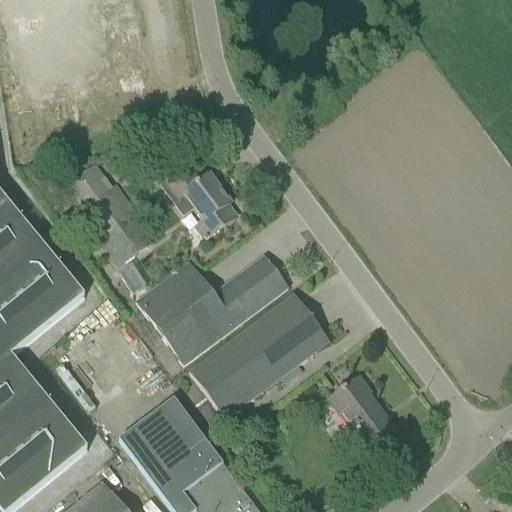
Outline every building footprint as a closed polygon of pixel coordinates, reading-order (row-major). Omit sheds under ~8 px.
[(117,274),(138,258),(122,236),(140,222),(117,190),(113,193),(95,168),(58,195),(117,274)] [(230,208),(209,180),(200,186),(188,171),(161,192),(182,220),(192,212),(203,227),(196,231),(206,244),(235,222),(227,210),(230,208)] [(0,511),(16,511),(87,455),(11,362),(84,302),(0,199),(0,511)] [(183,371),(288,293),(264,261),(212,299),(188,267),(135,307),(183,371)] [(188,377),(224,425),(329,347),(293,299),(188,377)] [(329,405),(366,455),(372,464),(386,454),(387,448),(383,443),(394,435),(367,399),(370,397),(359,383),(329,405)] [(254,511),(173,404),(118,445),(168,511),(254,511)] [(250,460),(248,442),(236,443),(237,456),(241,455),(241,461),(250,460)] [(73,511),(121,511),(102,489),(73,511)]
